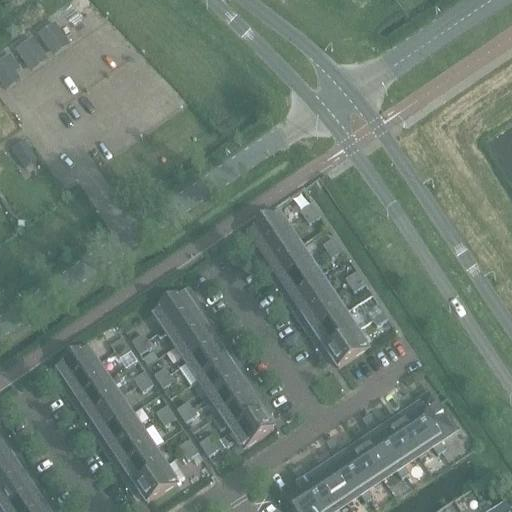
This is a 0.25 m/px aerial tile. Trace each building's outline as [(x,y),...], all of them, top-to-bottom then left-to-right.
[(55,26),(38,38),(49,53),(66,41),(55,26)] [(33,41),(16,53),(27,69),(44,57),(33,41)] [(11,57),(0,64),(0,81),(2,84),(20,71),(11,57)] [(25,144),(12,152),(19,162),(31,154),(25,144)] [(305,222),(316,214),(312,208),(300,215),(305,222)] [(309,228),(321,221),(316,214),(305,222),(309,228)] [(259,251),(289,232),(277,215),(248,234),(259,251)] [(271,268),(300,249),(289,232),(259,251),(271,268)] [(327,256),(339,248),(334,242),(323,249),(327,256)] [(332,262),(343,255),(339,248),(327,256),(332,262)] [(282,286),(311,266),(300,249),(271,268),(282,286)] [(293,303),(323,283),(311,266),(282,286),(293,303)] [(350,290),(361,282),(357,276),(346,283),(350,290)] [(354,296),(366,289),(361,282),(350,290),(354,296)] [(305,320),(334,300),(323,283),(293,303),(305,320)] [(165,332),(194,313),(183,296),(154,315),(165,332)] [(316,337),(346,318),(334,300),(305,320),(316,337)] [(373,324),(384,316),(380,310),(368,317),(373,324)] [(176,349),(206,330),(194,313),(165,332),(176,349)] [(377,330),(388,323),(384,316),(373,324),(377,330)] [(328,354),(357,335),(346,318),(316,337),(328,354)] [(188,367),(217,347),(206,330),(176,349),(188,367)] [(339,371),(368,352),(357,335),(328,354),(339,371)] [(136,352),(148,344),(143,338),(132,345),(136,352)] [(115,356),(127,348),(123,342),(111,349),(115,356)] [(152,351),(148,344),(136,352),(141,359),(152,351)] [(199,384),(228,364),(217,347),(188,367),(199,384)] [(132,355),(127,348),(115,356),(120,363),(132,355)] [(68,387),(98,367),(86,350),(57,369),(68,387)] [(211,401),(240,381),(228,364),(199,384),(211,401)] [(80,404),(109,384),(98,367),(68,387),(80,404)] [(159,386),(170,378),(166,372),(154,379),(159,386)] [(138,390),(150,382),(145,376),(133,383),(138,390)] [(175,385),(170,378),(159,386),(163,393),(175,385)] [(222,418),(251,399),(240,381),(211,401),(222,418)] [(154,389),(150,382),(138,390),(142,397),(154,389)] [(91,421),(120,402),(109,384),(80,404),(91,421)] [(454,433),(446,421),(449,419),(440,406),(437,408),(429,396),(418,403),(420,405),(416,408),(409,398),(405,401),(442,456),(446,454),(439,443),(454,433)] [(233,435),(263,416),(251,399),(222,418),(233,435)] [(442,456),(405,401),(401,403),(408,413),(394,423),(417,458),(431,448),(438,459),(442,456)] [(102,438),(132,419),(120,402),(91,421),(102,438)] [(181,420),(193,412),(189,405),(177,413),(181,420)] [(160,424),(172,416),(168,409),(156,417),(160,424)] [(198,419),(193,412),(181,420),(186,427),(198,419)] [(177,423),(172,416),(160,424),(165,431),(177,423)] [(245,452),(274,433),(263,416),(233,435),(245,452)] [(417,458),(394,423),(380,432),(370,418),(366,421),(406,480),(410,477),(403,467),(417,458)] [(114,455),(143,436),(132,419),(102,438),(114,455)] [(406,480),(366,421),(363,423),(372,437),(358,447),(381,482),(395,472),(402,483),(406,480)] [(125,472),(155,453),(143,436),(114,455),(125,472)] [(204,454),(216,446),(211,439),(200,447),(204,454)] [(381,482),(358,447),(344,456),(334,442),(330,445),(370,504),(374,501),(367,491),(381,482)] [(0,466),(11,460),(0,443),(0,466)] [(183,458),(195,450),(190,444),(179,451),(183,458)] [(370,504),(330,445),(327,447),(336,461),(322,470),(345,506),(359,496),(366,507),(370,504)] [(208,461),(220,453),(216,446),(204,454),(208,461)] [(199,457),(195,450),(183,458),(187,465),(199,457)] [(137,490),(166,470),(155,453),(125,472),(137,490)] [(0,491),(22,477),(11,460),(0,466),(0,491)] [(148,507),(177,487),(166,470),(137,490),(148,507)] [(335,511),(345,506),(322,470),(308,480),(301,470),(297,472),(323,511),(335,511)] [(323,511),(297,472),(293,475),(300,485),(285,495),(296,511),(323,511)] [(0,506),(3,511),(6,511),(34,494),(22,477),(0,491),(0,506)] [(34,494),(6,511),(43,511),(45,511),(34,494)]
